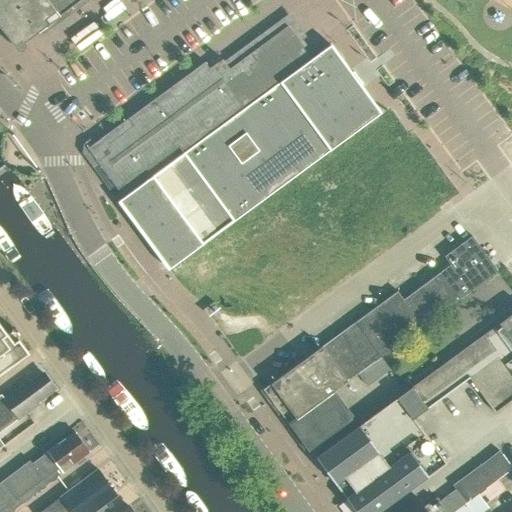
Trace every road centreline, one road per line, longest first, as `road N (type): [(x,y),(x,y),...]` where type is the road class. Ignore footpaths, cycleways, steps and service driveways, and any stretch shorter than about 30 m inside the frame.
road 1 (residential): [(212,392),(465,205),(511,211)]
road 2 (secondary): [(212,392),(109,270),(39,133)]
road 3 (unclassified): [(375,0),(511,202)]
road 4 (unclassified): [(39,133),(45,120),(213,0)]
road 5 (residential): [(171,511),(52,350)]
road 6 (secondary): [(300,511),(212,392)]
